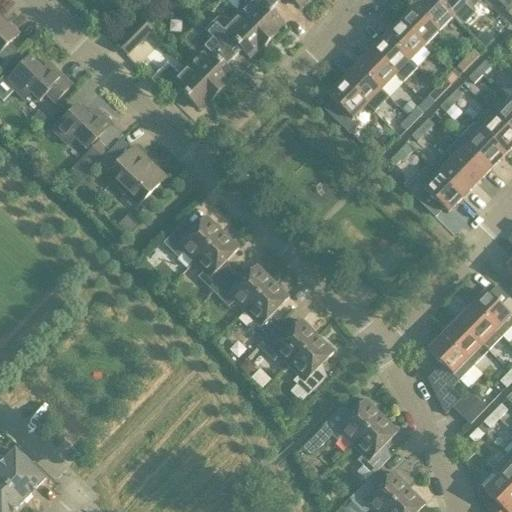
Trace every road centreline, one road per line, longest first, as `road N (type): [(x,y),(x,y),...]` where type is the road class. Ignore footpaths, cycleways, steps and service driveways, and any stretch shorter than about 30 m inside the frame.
road 1 (residential): [(384,347),(201,159)]
road 2 (residential): [(201,159),(36,0)]
road 3 (residential): [(201,159),(360,0)]
road 4 (residential): [(384,347),(511,211)]
road 5 (residential): [(456,511),(384,347)]
road 6 (residential): [(59,511),(79,491),(0,415)]
